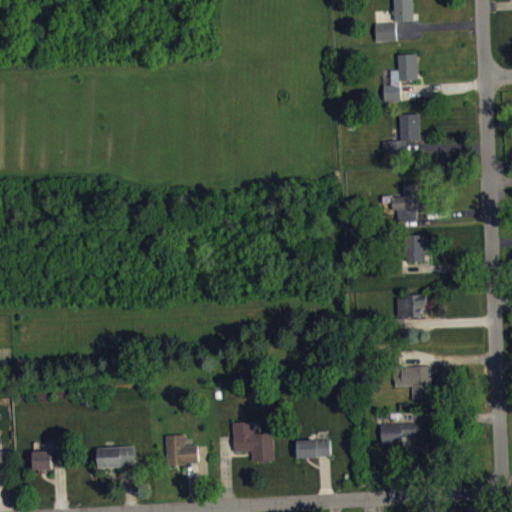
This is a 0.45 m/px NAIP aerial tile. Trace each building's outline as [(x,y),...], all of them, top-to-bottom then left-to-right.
[(393,0),(394,18),(413,18),(412,0),(393,0)] [(374,21),(375,39),(396,38),(395,25),(395,20),(374,21)] [(377,30),(378,48),(399,47),(398,29),(377,30)] [(383,99),(400,98),(399,78),(417,77),(415,52),(397,53),(398,67),(389,67),(390,81),(382,82),(383,99)] [(418,111),(419,137),(404,138),(405,157),(383,158),(382,139),(387,139),(387,138),(400,137),(399,112),(418,111)] [(419,181),(420,193),(421,193),(422,207),(415,207),(416,219),(398,220),(397,207),(392,207),(391,197),(392,197),(392,194),(403,193),(402,182),(419,181)] [(404,233),(405,259),(424,258),(424,244),(422,245),(421,232),(404,233)] [(401,258),(402,272),(384,273),(383,258),(401,258)] [(396,296),(404,295),(403,293),(419,292),(419,298),(425,298),(425,314),(396,315),(396,296)] [(403,316),(403,322),(404,331),(381,332),(381,317),(403,316)] [(399,367),(399,359),(399,354),(381,354),(382,368),(399,367)] [(400,365),(400,374),(393,374),(394,384),(411,383),(412,399),(431,398),(429,363),(410,364),(410,365),(400,365)] [(232,420),(252,419),(253,431),(272,430),(273,458),(251,459),(250,448),(233,449),(232,420)] [(379,422),(414,421),(414,422),(431,421),(433,454),(407,456),(406,444),(413,444),(413,433),(400,433),(401,440),(380,441),(379,422)] [(184,432),(184,443),(197,443),(197,460),(184,460),(185,462),(166,463),(164,433),(184,432)] [(295,438),(296,457),(317,456),(316,454),(329,454),(329,437),(295,438)] [(133,444),(134,463),(121,463),(121,465),(97,466),(96,446),(120,445),(120,444),(133,444)] [(333,446),(299,446),(299,464),(333,463),(333,446)] [(32,449),(32,468),(39,468),(39,471),(46,471),(46,468),(52,468),(52,465),(65,465),(65,448),(32,449)] [(0,449),(0,467),(10,467),(9,449),(0,449)]
